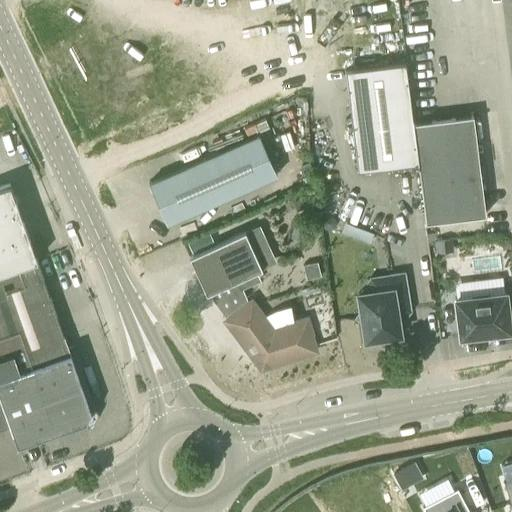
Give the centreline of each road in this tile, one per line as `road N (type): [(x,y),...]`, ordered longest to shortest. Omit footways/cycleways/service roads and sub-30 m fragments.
road 1 (unclassified): [(179,423),(0,26)]
road 2 (tertiary): [(233,452),(511,387)]
